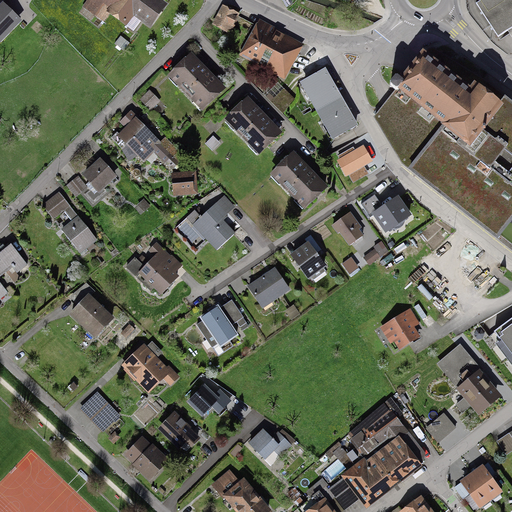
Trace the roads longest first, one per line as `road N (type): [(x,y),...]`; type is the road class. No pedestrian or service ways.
road 1 (residential): [(0,225),(215,0)]
road 2 (residential): [(511,253),(398,161),(358,97),(346,45)]
road 3 (residential): [(0,355),(162,511)]
road 4 (track): [(140,511),(0,379)]
